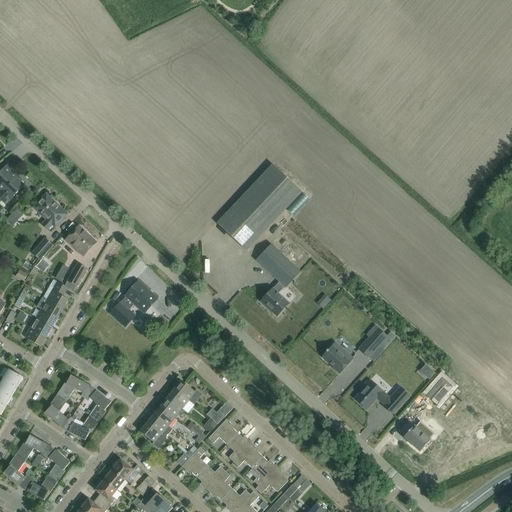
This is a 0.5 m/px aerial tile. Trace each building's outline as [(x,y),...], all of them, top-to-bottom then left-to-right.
[(327,174),(334,178),(351,155),(344,150),(327,174)] [(301,192),(272,164),(217,223),(246,251),(301,192)] [(0,172),(0,191),(9,200),(24,185),(12,174),(14,172),(6,165),(0,172)] [(311,174),(317,182),(327,173),(320,166),(311,174)] [(52,225),(55,227),(66,214),(46,195),(34,208),(46,219),(41,225),(47,230),(52,225)] [(77,249),(76,251),(83,257),(96,242),(79,226),(66,239),(77,249)] [(31,253),(40,260),(53,245),(44,238),(31,253)] [(300,272),(271,244),(256,260),(279,282),(273,289),(273,288),(260,302),(266,307),(267,305),(278,315),(289,304),(278,294),(283,288),(284,287),(285,288),(300,272)] [(222,268),(237,260),(235,256),(220,263),(222,268)] [(30,257),(27,262),(35,266),(38,261),(30,257)] [(86,269),(77,264),(67,281),(76,286),(86,269)] [(308,281),(314,288),(321,283),(315,276),(308,281)] [(68,288),(57,281),(53,279),(42,298),(46,300),(62,309),(68,300),(63,297),(68,288)] [(125,327),(134,316),(128,311),(134,304),(144,313),(157,299),(138,282),(125,295),(126,296),(120,303),(119,302),(110,313),(125,327)] [(24,299),(22,298),(19,297),(15,304),(19,307),(24,299)] [(57,319),(62,309),(46,300),(41,309),(57,319)] [(52,328),(57,319),(41,309),(35,319),(52,328)] [(46,337),(52,328),(35,319),(30,328),(46,337)] [(41,347),(46,337),(30,328),(24,338),(41,347)] [(369,358),(387,337),(380,330),(372,340),(369,337),(368,338),(358,349),(369,358)] [(339,375),(353,359),(335,342),(321,357),(333,367),(332,368),(339,375)] [(9,369),(3,379),(17,387),(23,378),(9,369)] [(64,383),(57,394),(67,400),(74,389),(82,393),(81,396),(84,399),(91,388),(87,385),(87,384),(71,375),(66,384),(64,383)] [(0,389),(12,397),(17,387),(3,379),(0,384),(0,389)] [(390,398),(370,380),(368,383),(367,381),(362,388),(363,389),(354,399),(367,410),(377,399),(378,400),(381,403),(383,405),(383,406),(392,415),(409,396),(400,387),(399,387),(405,392),(403,394),(399,399),(393,394),(390,398)] [(181,381),(174,389),(188,401),(193,405),(201,395),(196,390),(195,392),(181,381)] [(96,391),(91,388),(84,399),(88,401),(90,399),(97,404),(89,416),(98,422),(106,411),(104,410),(111,403),(97,390),(96,391)] [(0,402),(6,406),(12,397),(0,389),(0,402)] [(188,401),(174,389),(167,398),(181,410),(188,401)] [(59,412),(67,400),(57,394),(50,405),(51,406),(45,413),(59,425),(60,425),(64,428),(71,417),(68,415),(66,418),(59,412)] [(181,410),(167,398),(160,406),(175,418),(181,410)] [(175,418),(160,406),(153,415),(168,426),(175,418)] [(206,415),(210,418),(217,425),(225,416),(219,410),(216,413),(212,409),(206,415)] [(168,426),(153,415),(147,423),(161,435),(168,426)] [(91,433),(98,422),(89,416),(81,427),(73,423),(75,420),(71,417),(64,428),(69,431),(68,432),(85,441),(89,432),(91,433)] [(210,433),(217,425),(210,418),(203,427),(210,433)] [(219,438),(226,445),(237,433),(230,426),(231,424),(226,419),(208,439),(213,444),(219,438)] [(414,425),(403,437),(420,452),(430,440),(429,439),(433,434),(419,422),(415,427),(414,425)] [(161,435),(147,423),(140,432),(154,443),(161,435)] [(190,430),(198,437),(202,440),(206,437),(202,433),(203,432),(194,425),(190,430)] [(245,440),(237,433),(226,445),(234,452),(228,458),(233,463),(251,443),(247,439),(245,440)] [(23,443),(16,454),(25,461),(33,449),(41,453),(39,456),(43,459),(50,448),(46,445),(46,444),(30,435),(25,444),(23,443)] [(256,448),(251,443),(233,463),(238,467),(244,461),(251,468),(262,457),(255,450),(256,448)] [(55,451),(50,448),(43,459),(47,461),(49,458),(56,464),(47,477),(56,484),(65,471),(63,470),(70,463),(55,450),(55,451)] [(207,466),(199,458),(205,452),(200,448),(193,454),(190,458),(186,462),(182,466),(182,467),(187,472),(188,470),(196,477),(207,466)] [(182,466),(186,462),(190,458),(186,454),(184,453),(177,461),(182,466)] [(18,472),(25,461),(16,454),(9,465),(10,466),(4,473),(18,485),(19,485),(23,488),(30,477),(27,475),(25,477),(18,472)] [(259,486),(277,467),(272,462),(270,464),(262,457),(251,468),(259,475),(253,481),(258,486),(259,486)] [(112,470),(125,480),(133,470),(120,459),(118,462),(116,461),(112,466),(114,468),(112,470)] [(207,491),(225,471),(220,467),(214,473),(207,466),(196,477),(204,484),(202,486),(207,491)] [(282,472),(277,467),(259,486),(258,486),(255,489),(261,494),(269,485),(277,492),(288,481),(280,474),(282,472)] [(112,470),(111,471),(109,470),(105,475),(106,477),(104,480),(117,491),(125,480),(112,470)] [(221,501),(232,489),(224,482),(230,476),(225,471),(207,491),(212,495),(213,493),(221,501)] [(50,493),(56,484),(47,477),(40,487),(32,483),(34,480),(30,477),(23,488),(28,491),(27,492),(44,501),(48,492),(50,493)] [(104,480),(102,482),(101,481),(96,486),(98,487),(95,490),(100,494),(96,498),(108,508),(115,499),(112,497),(117,491),(104,480)] [(136,489),(143,495),(151,486),(144,480),(136,489)] [(289,498),(297,489),(293,484),(284,493),(289,498)] [(234,511),(250,495),(245,490),(239,496),(232,489),(221,501),(229,508),(227,509),(229,511),(234,511)] [(289,498),(294,502),(302,493),(297,489),(289,498)] [(253,492),(250,495),(234,511),(256,511),(250,506),(258,497),(253,492)] [(154,511),(166,500),(160,495),(159,496),(156,494),(151,499),(148,499),(145,497),(141,501),(136,507),(141,511),(142,510),(144,511),(154,511)] [(283,495),(275,503),(280,508),(288,499),(283,495)] [(104,511),(108,508),(96,498),(93,503),(88,499),(85,503),(84,501),(78,508),(83,511),(104,511)] [(141,501),(137,498),(132,503),(136,507),(141,501)] [(168,511),(172,509),(170,506),(171,505),(166,500),(154,511),(168,511)] [(275,511),(280,508),(275,503),(266,511),(275,511)] [(325,511),(321,508),(316,503),(307,511),(325,511)]
